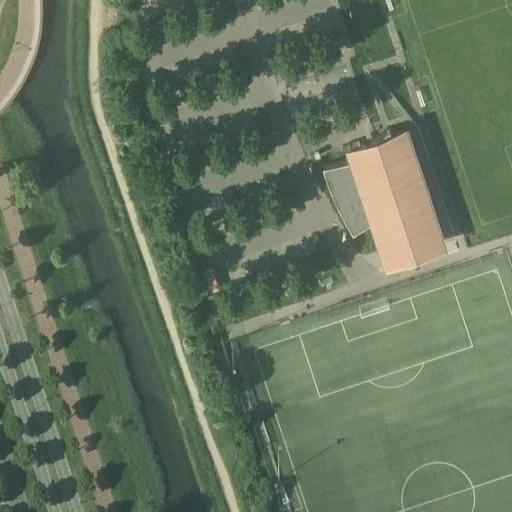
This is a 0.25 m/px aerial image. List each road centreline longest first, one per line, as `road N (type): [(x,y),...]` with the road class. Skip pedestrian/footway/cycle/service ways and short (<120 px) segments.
road 1 (tertiary): [(76,511),(0,278)]
road 2 (tertiary): [(0,348),(54,511)]
